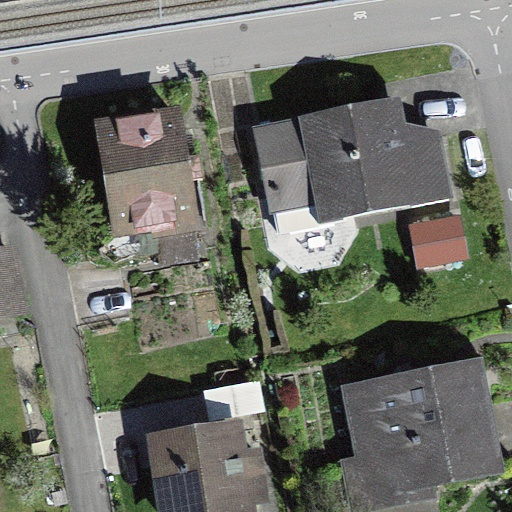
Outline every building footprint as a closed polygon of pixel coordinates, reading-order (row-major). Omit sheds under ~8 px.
[(391,107),(259,133),(278,230),(449,196),(436,133),(398,140),(391,107)] [(180,112),(104,125),(122,237),(199,224),(180,112)] [(453,222),(411,229),(417,265),(459,258),(453,222)] [(0,310),(20,307),(10,252),(0,253),(0,310)] [(476,365),(357,387),(376,489),(495,466),(476,365)] [(261,380),(206,392),(211,418),(266,407),(261,380)] [(236,431),(155,443),(165,511),(255,511),(262,511),(254,458),(240,461),(236,431)]
